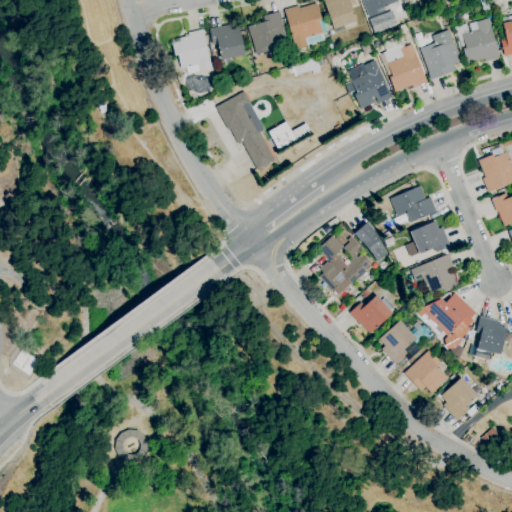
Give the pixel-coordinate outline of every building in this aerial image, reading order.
[(336,34),(334,29),(333,29),(322,0),(354,0),(357,7),(352,9),(356,21),(343,26),(345,31),(336,34)] [(368,17),(361,0),(397,0),(398,2),(397,2),(400,9),(389,14),(387,6),(383,8),(384,11),(368,17)] [(484,15),(480,0),(486,0),(490,13),(484,15)] [(295,50),(283,10),(298,6),(299,9),(316,4),(321,19),(318,20),(322,34),(305,38),(307,46),(295,50)] [(256,55),(250,37),(247,27),(264,22),(262,17),(279,12),(281,18),(287,41),(266,47),(268,52),(256,55)] [(511,55),(504,57),(500,41),(505,40),(502,24),(503,24),(501,18),(511,15),(511,55)] [(466,65),(461,47),(460,48),(454,28),(466,24),(468,33),(471,32),(469,24),(476,22),(488,19),(500,58),(485,62),(484,59),(466,65)] [(220,60),(217,44),(212,45),(209,29),(230,25),(231,30),(239,28),(244,55),(220,60)] [(187,75),(185,68),(180,69),(177,55),(174,56),(171,44),(180,42),(179,39),(188,36),(188,33),(202,30),(211,70),(199,73),(199,72),(187,75)] [(430,80),(428,74),(419,49),(434,43),(432,36),(448,30),(457,52),(458,52),(462,62),(453,65),(455,71),(430,80)] [(364,55),(360,46),(367,43),(371,51),(364,55)] [(394,93),(388,79),(386,79),(381,66),(380,67),(376,56),(400,46),(401,49),(411,45),(415,53),(414,53),(426,83),(412,89),(411,86),(394,93)] [(294,77),(293,73),(289,74),(287,67),(316,59),(320,73),(313,75),(312,72),(294,77)] [(360,109),(353,95),(356,93),(355,91),(348,94),(344,85),(350,82),(346,72),(362,65),(363,66),(374,61),(392,98),(378,105),(376,102),(360,109)] [(257,171),(241,143),(237,144),(229,130),(227,130),(215,108),(243,92),(250,103),(249,103),(264,130),(259,133),(275,161),(257,171)] [(279,152),(267,132),(285,122),(291,132),(305,124),(311,133),(296,141),(297,142),(279,152)] [(336,133),(334,128),(339,125),(342,129),(336,133)] [(511,183),(487,194),(481,179),(484,178),(477,161),(492,155),(490,150),(501,146),(504,153),(506,152),(511,166),(511,183)] [(410,223),(406,213),(404,214),(406,219),(395,224),(393,219),(396,217),(389,199),(419,186),(425,199),(430,197),(436,212),(410,223)] [(511,222),(503,226),(497,212),(496,213),(490,200),(506,193),(508,199),(511,197),(511,222)] [(418,255),(409,233),(435,222),(438,229),(442,228),(450,247),(435,253),(433,248),(418,255)] [(386,254),(377,262),(371,254),(360,241),(360,242),(353,234),(366,223),(372,229),(372,228),(386,254)] [(337,296),(336,295),(335,295),(333,293),(334,292),(333,291),(332,292),(318,277),(322,273),(319,269),(327,262),(328,263),(329,262),(317,249),(331,236),(334,239),(337,237),(343,244),(341,245),(343,247),(342,247),(342,248),(335,255),(336,256),(337,256),(346,266),(352,260),(350,258),(350,257),(343,249),(349,243),(347,240),(350,237),(361,248),(355,254),(358,258),(361,254),(370,264),(364,270),(366,272),(359,278),(350,285),(337,296)] [(386,248),(383,241),(391,238),(394,245),(386,248)] [(429,295),(422,279),(415,282),(410,270),(448,254),(454,268),(447,271),(449,274),(452,272),(458,286),(443,293),(442,290),(429,295)] [(364,299),(360,294),(366,289),(370,294),(364,299)] [(447,336),(436,326),(431,330),(416,315),(423,307),(440,299),(445,303),(454,293),(475,313),(470,319),(472,321),(467,327),(469,329),(459,339),(451,332),(447,336)] [(369,334),(359,324),(359,325),(349,314),(360,303),(364,307),(376,296),(381,301),(384,298),(393,308),(390,311),(391,313),(369,334)] [(499,356),(476,350),(480,334),(475,333),(479,317),(499,322),(498,326),(506,328),(499,356)] [(394,365),(381,350),(384,347),(378,340),(399,321),(412,335),(416,331),(412,326),(416,322),(417,323),(419,321),(434,338),(424,347),(418,341),(415,345),(420,350),(411,358),(407,354),(394,365)] [(29,375),(12,364),(21,350),(38,362),(29,375)] [(431,394),(425,388),(420,392),(403,374),(428,351),(440,364),(437,367),(447,379),(431,394)] [(456,421),(442,406),(445,403),(440,397),(460,378),(477,396),(465,406),(468,410),(474,405),(478,409),(470,417),(466,413),(456,421)] [(487,446),(480,438),(492,428),(499,436),(487,446)] [(134,463),(125,462),(118,457),(115,449),(115,440),(121,433),(129,430),(137,431),(144,436),(148,444),(147,453),(141,460),(134,463)]
